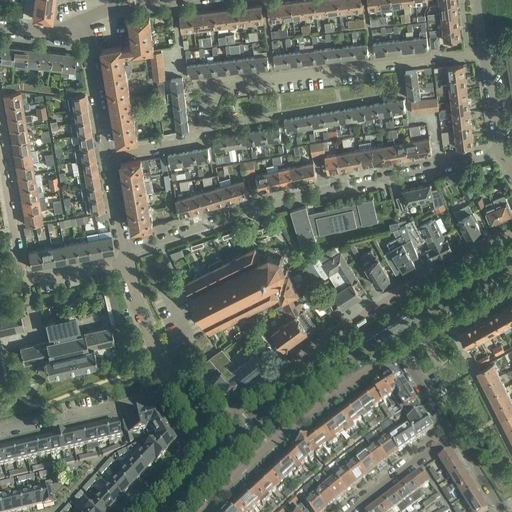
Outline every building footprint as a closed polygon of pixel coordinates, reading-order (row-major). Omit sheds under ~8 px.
[(51,20),(53,0),(34,0),(32,18),(51,20)] [(293,18),(305,16),(302,0),(291,1),(293,18)] [(316,15),(314,0),(302,0),(305,16),(316,15)] [(314,0),(316,15),(328,13),(326,0),(314,0)] [(340,12),(338,0),(326,0),(328,13),(340,12)] [(352,16),(351,11),(349,0),(338,0),(340,12),(346,11),(347,17),(352,16)] [(361,0),(349,0),(351,11),(363,9),(361,0)] [(377,13),(381,12),(379,0),(367,0),(369,9),(376,8),(377,13)] [(379,0),(381,12),(393,11),(391,0),(379,0)] [(393,6),(404,4),(403,0),(391,0),(393,11),(393,6)] [(410,4),(416,3),(415,0),(403,0),(404,4),(405,14),(406,22),(410,22),(409,13),(411,13),(410,4)] [(280,3),(282,19),(293,18),(291,1),(280,3)] [(270,20),(282,19),(280,3),(268,4),(270,20)] [(427,14),(428,19),(458,15),(456,4),(440,5),(441,13),(427,14)] [(262,5),(250,6),(252,22),(264,21),(262,5)] [(240,24),(252,22),(250,6),(238,8),(240,24)] [(238,8),(227,9),(229,25),(240,24),(238,8)] [(217,27),(229,25),(227,9),(215,10),(217,27)] [(215,10),(204,12),(206,28),(217,27),(215,10)] [(194,29),(206,28),(204,12),(192,13),(194,29)] [(194,29),(192,13),(180,15),(182,31),(194,29)] [(442,23),(443,29),(459,27),(458,15),(428,19),(428,23),(437,22),(437,23),(442,23)] [(134,53),(154,50),(150,16),(130,18),(131,33),(130,33),(131,39),(132,38),(133,46),(134,53)] [(371,26),(383,25),(382,17),(378,17),(376,19),(372,19),(370,17),(371,26)] [(365,27),(364,19),(352,20),(353,28),(365,27)] [(443,29),(429,30),(430,35),(440,33),(440,35),(444,35),(444,41),(461,39),(459,27),(443,29)] [(420,38),(414,38),(415,50),(429,48),(427,37),(427,35),(427,31),(419,32),(420,38)] [(430,37),(431,48),(439,47),(438,36),(430,37)] [(401,52),(415,50),(414,38),(400,40),(401,52)] [(400,40),(387,42),(388,53),(401,52),(400,40)] [(375,55),(388,53),(387,42),(373,43),(375,55)] [(304,44),(300,44),(301,52),(302,63),(315,62),(314,50),(313,44),(304,45),(304,44)] [(367,44),(354,45),(355,57),(369,55),(367,44)] [(0,45),(0,48),(0,61),(11,63),(13,47),(0,45)] [(354,45),(341,47),(342,59),(355,57),(354,45)] [(104,63),(107,81),(127,77),(123,54),(122,47),(122,46),(102,49),(103,57),(102,58),(103,63),(104,63)] [(133,46),(122,47),(123,54),(134,53),(133,46)] [(13,47),(11,63),(12,63),(19,64),(18,68),(25,69),(28,49),(13,47)] [(341,47),(327,49),(329,60),(342,59),(341,47)] [(37,68),(39,50),(28,49),(25,69),(32,70),(33,67),(37,68)] [(258,49),(253,50),(254,57),(256,69),(269,67),(267,51),(259,52),(258,49)] [(327,49),(314,50),(315,62),(329,60),(327,49)] [(39,50),(37,68),(37,66),(44,67),(44,69),(49,69),(51,52),(39,50)] [(51,52),(49,69),(49,68),(56,68),(56,70),(61,71),(63,53),(51,52)] [(301,52),(287,53),(289,65),(302,63),(301,52)] [(61,71),(61,75),(69,76),(69,72),(73,72),(74,71),(75,61),(76,55),(63,53),(61,71)] [(274,55),(275,66),(289,65),(287,53),(274,55)] [(254,57),(241,59),(242,70),(256,69),(254,57)] [(241,59),(227,60),(229,72),(242,70),(241,59)] [(227,60),(214,62),(215,74),(229,72),(227,60)] [(214,62),(201,64),(202,75),(215,74),(214,62)] [(189,77),(202,75),(201,64),(187,65),(189,77)] [(448,72),(449,78),(465,76),(464,64),(434,68),(434,72),(443,71),(443,73),(448,72)] [(407,85),(419,84),(417,70),(405,71),(407,85)] [(445,90),(450,90),(466,88),(465,76),(449,78),(450,84),(444,85),(445,86),(436,87),(437,91),(445,90)] [(133,109),(127,77),(107,81),(109,91),(108,91),(109,97),(110,96),(113,112),(133,109)] [(171,79),(173,92),(184,91),(183,77),(171,79)] [(427,87),(424,87),(425,92),(431,91),(433,91),(433,86),(433,82),(426,83),(427,87)] [(3,92),(14,90),(12,83),(2,85),(3,92)] [(420,97),(419,84),(407,85),(409,98),(420,97)] [(66,94),(79,92),(77,86),(65,88),(66,94)] [(450,90),(452,101),(468,99),(466,88),(450,90)] [(5,106),(22,103),(21,98),(26,98),(25,92),(20,91),(3,94),(5,106)] [(173,98),(174,106),(186,104),(184,91),(173,92),(167,93),(168,99),(173,98)] [(69,110),(73,110),(86,107),(84,94),(71,97),(67,98),(69,110)] [(390,101),(392,113),(406,111),(404,99),(390,101)] [(452,101),(453,113),(469,111),(468,99),(452,101)] [(379,115),(392,113),(390,101),(377,104),(379,115)] [(28,103),(22,103),(5,106),(7,118),(24,115),(23,109),(29,108),(28,103)] [(174,106),(176,119),(187,118),(186,104),(174,106)] [(377,104),(364,106),(366,117),(366,121),(367,123),(374,122),(373,116),(379,115),(377,104)] [(353,120),(366,117),(364,106),(351,108),(353,120)] [(89,120),(86,107),(73,110),(74,117),(70,117),(71,123),(89,120)] [(339,122),(353,120),(351,108),(337,110),(339,122)] [(138,140),(133,109),(113,112),(115,124),(114,124),(115,130),(116,129),(118,144),(138,140)] [(326,124),(339,122),(337,110),(324,113),(326,124)] [(453,117),(454,124),(470,123),(469,111),(453,113),(448,113),(439,114),(440,119),(453,117)] [(313,126),(326,124),(324,113),(311,115),(313,126)] [(31,114),(24,115),(7,118),(9,130),(26,127),(25,122),(32,121),(31,114)] [(300,129),(313,126),(311,115),(298,117),(300,129)] [(286,131),(300,129),(298,117),(284,120),(286,131)] [(189,131),(187,118),(176,119),(177,133),(189,131)] [(71,136),(77,135),(91,133),(89,120),(71,123),(69,123),(71,136)] [(441,132),(442,138),(472,134),(470,123),(454,124),(455,130),(441,132)] [(26,127),(9,130),(11,142),(32,138),(34,138),(33,133),(30,132),(27,132),(26,127)] [(266,129),(268,141),(281,139),(279,127),(266,129)] [(255,143),(268,141),(266,129),(253,132),(255,143)] [(389,145),(383,146),(386,162),(397,160),(395,144),(394,138),(392,130),(388,131),(389,135),(389,139),(388,139),(389,145)] [(241,145),(255,143),(253,132),(239,134),(241,145)] [(71,136),(70,136),(72,143),(73,149),(93,146),(91,133),(77,135),(71,136)] [(226,136),(228,148),(241,145),(239,134),(226,136)] [(473,146),(472,134),(442,138),(443,144),(456,142),(457,148),(473,146)] [(213,139),(214,147),(215,150),(228,148),(226,136),(213,139)] [(34,150),(32,138),(11,142),(13,154),(34,150)] [(418,140),(420,156),(432,154),(429,138),(418,140)] [(418,140),(406,142),(409,158),(420,156),(418,140)] [(323,142),(317,143),(319,155),(325,154),(325,150),(323,142)] [(397,160),(409,158),(406,142),(395,144),(397,160)] [(312,156),(319,155),(317,143),(310,144),(312,156)] [(73,149),(76,162),(95,158),(93,146),(73,149)] [(383,146),(372,148),(374,164),(386,162),(383,146)] [(195,150),(197,162),(210,160),(208,148),(195,150)] [(372,148),(360,150),(363,166),(374,164),(372,148)] [(34,150),(13,154),(15,165),(32,162),(39,161),(37,150),(34,150)] [(184,164),(197,162),(195,150),(182,153),(184,164)] [(360,150),(349,152),(351,168),(363,166),(360,150)] [(349,152),(337,154),(340,170),(351,168),(349,152)] [(184,164),(182,153),(168,155),(170,166),(184,164)] [(328,172),(340,170),(337,154),(325,156),(328,172)] [(76,162),(78,174),(97,171),(95,158),(76,162)] [(125,183),(127,197),(147,193),(141,160),(121,163),(123,177),(124,183),(125,183)] [(249,173),(255,172),(255,169),(259,168),(257,160),(247,162),(249,173)] [(34,174),(32,162),(15,165),(17,177),(34,174)] [(247,162),(241,163),(242,175),(249,173),(247,162)] [(313,162),(302,165),(305,180),(317,178),(313,162)] [(490,164),(480,167),(482,174),(488,172),(487,169),(491,168),(490,164)] [(294,183),(305,180),(302,165),(290,167),(294,183)] [(290,167),(279,170),(283,186),(294,183),(290,167)] [(279,170),(268,172),(271,188),(283,186),(279,170)] [(464,172),(469,184),(475,181),(470,170),(464,172)] [(78,174),(80,187),(99,184),(97,171),(78,174)] [(259,191),(271,188),(268,172),(256,175),(259,191)] [(473,195),(464,173),(457,176),(467,198),(473,195)] [(19,189),(36,186),(34,174),(17,177),(19,189)] [(232,183),(237,199),(248,195),(243,180),(232,183)] [(232,183),(221,187),(225,202),(237,199),(232,183)] [(102,196),(99,184),(80,187),(82,200),(84,199),(102,196)] [(431,190),(430,184),(417,187),(419,201),(433,198),(435,208),(442,205),(445,203),(438,188),(431,190)] [(40,185),(36,186),(19,189),(21,201),(38,198),(37,192),(41,191),(40,185)] [(214,206),(225,202),(221,187),(210,190),(214,206)] [(404,196),(396,198),(401,211),(408,209),(407,205),(420,202),(419,201),(417,187),(403,190),(404,196)] [(210,190),(198,193),(203,209),(214,206),(210,190)] [(147,193),(127,197),(129,210),(128,210),(129,216),(130,216),(133,230),(153,227),(148,201),(147,193)] [(198,193),(187,197),(192,212),(203,209),(198,193)] [(86,213),(104,210),(102,196),(84,199),(86,213)] [(499,198),(493,200),(494,201),(496,205),(502,220),(503,220),(504,220),(507,219),(508,218),(511,215),(511,213),(504,196),(499,198)] [(44,197),(38,198),(21,201),(23,213),(40,210),(46,209),(44,197)] [(180,216),(192,212),(187,197),(176,200),(180,216)] [(325,210),(314,213),(308,214),(306,206),(290,211),(291,211),(302,245),(300,245),(301,245),(316,241),(315,234),(320,233),(320,234),(357,225),(362,223),(362,224),(378,220),(377,220),(372,199),(373,199),(373,198),(357,202),(357,203),(325,210)] [(481,198),(475,200),(479,208),(482,206),(484,209),(490,225),(496,223),(497,223),(500,222),(501,221),(502,220),(496,205),(494,201),(492,202),(484,205),(481,198)] [(72,209),(71,202),(64,203),(65,210),(72,209)] [(435,208),(437,213),(445,209),(447,208),(445,203),(442,205),(435,208)] [(480,230),(475,221),(477,220),(468,204),(454,212),(468,237),(473,234),(475,234),(478,232),(479,230),(480,230)] [(42,222),(40,210),(23,213),(25,225),(42,222)] [(94,214),(95,221),(108,218),(106,212),(94,214)] [(277,218),(266,221),(268,227),(279,223),(277,218)] [(428,243),(443,236),(435,219),(420,226),(417,228),(413,219),(406,222),(407,225),(406,225),(411,238),(414,246),(424,242),(424,240),(426,239),(428,243)] [(391,250),(384,254),(396,274),(403,270),(403,271),(405,270),(413,265),(415,264),(412,259),(418,257),(414,246),(411,238),(406,225),(400,228),(403,234),(387,243),(391,250)] [(111,236),(99,238),(102,254),(114,252),(111,236)] [(443,236),(428,243),(430,248),(429,249),(433,258),(452,250),(447,240),(445,241),(443,236)] [(99,238),(87,240),(90,257),(102,254),(99,238)] [(75,243),(78,259),(90,257),(87,240),(75,243)] [(75,243),(63,245),(66,261),(78,259),(75,243)] [(360,254),(354,244),(347,248),(353,258),(360,254)] [(52,247),(55,263),(66,261),(63,245),(52,247)] [(320,273),(324,279),(329,275),(339,290),(333,294),(342,308),(362,296),(361,295),(367,292),(337,246),(306,265),(313,277),(320,273)] [(40,249),(41,256),(43,266),(55,263),(52,247),(40,249)] [(208,333),(210,333),(211,330),(219,326),(221,330),(280,300),(281,302),(281,303),(282,303),(291,298),(298,294),(286,270),(288,269),(288,267),(285,268),(280,259),(283,257),(282,256),(279,258),(270,255),(270,252),(268,252),(268,255),(261,259),(255,247),(240,255),(238,252),(237,253),(238,256),(225,262),(224,259),(223,260),(222,259),(220,258),(209,264),(208,266),(208,267),(209,270),(196,277),(195,274),(193,275),(194,278),(186,282),(183,281),(183,283),(186,284),(209,330),(208,333)] [(43,266),(41,256),(40,249),(28,252),(31,268),(43,266)] [(360,256),(371,274),(377,286),(390,278),(375,252),(373,253),(371,250),(360,256)] [(122,324),(113,288),(113,286),(103,289),(111,327),(122,324)] [(295,304),(291,298),(282,303),(283,304),(276,308),(279,313),(286,310),(290,319),(272,333),(278,342),(275,344),(280,351),(315,326),(303,310),(302,310),(298,303),(295,304)] [(0,333),(24,328),(19,308),(0,312),(0,333)] [(511,322),(504,309),(493,315),(501,329),(511,322)] [(501,329),(493,315),(483,321),(490,335),(501,329)] [(76,335),(75,330),(78,329),(75,316),(46,323),(49,336),(52,335),(53,340),(19,348),(23,364),(44,359),(48,374),(97,363),(93,347),(114,343),(111,327),(76,335)] [(483,321),(472,327),(479,341),(490,335),(483,321)] [(254,327),(250,330),(254,335),(258,332),(254,327)] [(461,333),(468,347),(479,341),(472,327),(461,333)] [(222,349),(218,352),(223,358),(227,355),(222,349)] [(236,368),(230,360),(224,365),(233,376),(239,371),(246,380),(251,376),(253,378),(259,373),(257,370),(263,365),(253,354),(236,368)] [(213,355),(209,358),(215,365),(219,362),(213,355)] [(223,358),(221,360),(224,364),(231,359),(227,355),(223,358)] [(219,362),(215,365),(217,367),(218,369),(224,364),(221,360),(219,362)] [(492,366),(494,365),(493,364),(478,371),(484,383),(497,376),(499,375),(495,368),(494,369),(492,366)] [(228,380),(233,376),(224,365),(218,370),(220,372),(209,382),(215,389),(213,390),(219,396),(220,395),(225,401),(237,391),(228,380)] [(416,401),(412,395),(399,374),(395,373),(382,381),(397,404),(401,411),(402,411),(407,407),(416,401)] [(501,379),(499,380),(497,376),(484,383),(490,395),(503,388),(503,387),(505,386),(501,379)] [(382,381),(372,387),(383,402),(387,399),(393,407),(397,404),(382,381)] [(372,387),(363,394),(364,395),(374,408),(379,405),(380,407),(381,407),(389,419),(393,416),(390,412),(384,404),(383,402),(372,387)] [(505,392),(503,388),(490,395),(496,406),(509,399),(511,398),(507,391),(505,392)] [(374,408),(364,395),(356,401),(367,417),(372,414),(370,412),(374,408)] [(511,404),(511,405),(509,399),(496,406),(502,418),(511,412),(511,404)] [(367,417),(356,401),(351,405),(350,404),(346,407),(357,421),(362,418),(363,420),(367,417)] [(416,401),(407,407),(412,417),(422,411),(416,401)] [(357,421),(346,407),(342,410),(343,411),(338,415),(350,430),(354,427),(353,425),(357,421)] [(411,426),(413,428),(427,419),(422,411),(412,417),(407,407),(402,411),(404,414),(407,420),(411,426)] [(144,412),(142,412),(146,427),(149,426),(153,432),(167,424),(164,418),(163,419),(157,409),(144,412)] [(133,441),(131,432),(146,429),(146,427),(142,412),(142,411),(127,415),(128,420),(122,421),(124,431),(127,434),(129,443),(133,441)] [(511,412),(502,418),(507,429),(511,426),(511,412)] [(350,430),(338,415),(334,418),(333,417),(329,420),(340,434),(344,431),(346,433),(350,430)] [(413,428),(411,426),(409,427),(417,439),(433,429),(433,428),(427,419),(413,428)] [(340,434),(329,420),(325,423),(326,424),(321,428),(333,443),(337,440),(335,438),(340,434)] [(120,438),(117,422),(105,425),(109,440),(120,438)] [(156,439),(154,441),(165,451),(175,440),(169,430),(170,430),(167,424),(153,432),(156,439)] [(97,443),(109,440),(105,425),(93,428),(97,443)] [(417,439),(409,427),(402,432),(398,427),(388,434),(400,451),(417,439)] [(85,446),(97,443),(93,428),(82,430),(85,446)] [(333,443),(321,428),(313,433),(313,432),(312,433),(323,447),(327,444),(328,446),(333,443)] [(85,446),(82,430),(70,433),(74,449),(85,446)] [(378,445),(377,446),(388,460),(400,451),(388,434),(386,436),(382,431),(380,433),(385,440),(378,445)] [(62,451),(74,449),(70,433),(66,434),(65,432),(58,433),(62,451)] [(50,454),(62,451),(58,433),(50,435),(51,438),(47,439),(50,454)] [(323,447),(312,433),(307,436),(302,441),(303,442),(315,457),(320,453),(319,450),(323,447)] [(371,435),(365,439),(372,449),(367,453),(366,454),(377,468),(388,460),(377,446),(378,445),(371,435)] [(39,457),(50,454),(47,439),(35,441),(39,457)] [(165,451),(154,441),(153,440),(142,452),(153,462),(155,464),(166,452),(165,451)] [(27,460),(39,457),(35,441),(23,444),(27,460)] [(302,441),(296,446),(292,449),(304,462),(308,459),(310,461),(315,457),(303,442),(302,441)] [(138,443),(127,448),(128,452),(140,446),(138,443)] [(27,460),(23,444),(12,447),(15,462),(27,460)] [(0,450),(3,465),(15,462),(12,447),(0,449),(0,450)] [(300,466),(304,462),(292,449),(288,453),(289,454),(285,458),(298,472),(302,468),(300,466)] [(346,469),(345,470),(356,484),(367,476),(356,461),(357,461),(349,451),(346,454),(353,463),(346,469)] [(451,451),(438,459),(445,469),(457,461),(451,451)] [(142,452),(134,460),(145,471),(153,462),(142,452)] [(357,461),(356,461),(367,476),(377,468),(366,454),(357,461)] [(129,455),(121,463),(126,468),(138,479),(145,471),(134,460),(130,457),(129,455)] [(294,476),(298,472),(285,458),(281,461),(280,460),(276,464),(288,477),(292,474),(294,476)] [(105,465),(108,467),(113,461),(110,459),(105,465)] [(336,477),(335,478),(347,492),(356,484),(345,470),(346,469),(343,464),(339,459),(335,462),(339,467),(343,472),(336,477)] [(463,471),(457,461),(445,469),(451,478),(463,471)] [(273,469),(269,472),(282,487),(286,483),(284,481),(288,477),(276,464),(272,468),(273,469)] [(105,465),(98,472),(101,475),(108,467),(105,465)] [(126,468),(118,477),(129,488),(138,479),(126,468)] [(326,486),(325,487),(336,500),(347,492),(335,478),(336,477),(328,468),(325,471),(333,480),(326,486)] [(411,478),(420,490),(429,483),(420,471),(411,478)] [(451,478),(454,484),(450,487),(452,491),(457,488),(469,480),(463,471),(451,478)] [(260,479),(273,492),(276,488),(278,490),(282,487),(269,472),(265,476),(264,475),(260,479)] [(88,483),(91,486),(97,479),(94,476),(88,483)] [(121,497),(129,488),(118,477),(109,486),(121,497)] [(411,478),(402,485),(411,497),(416,503),(425,496),(420,490),(411,478)] [(253,487),(266,501),(270,498),(268,496),(273,492),(260,479),(256,482),(257,483),(253,487)] [(469,480),(457,488),(463,498),(475,490),(469,480)] [(316,494),(315,495),(327,509),(336,500),(325,487),(326,486),(322,481),(318,484),(322,489),(316,494)] [(55,503),(49,482),(45,483),(46,489),(39,491),(42,506),(55,503)] [(85,492),(91,486),(88,483),(82,489),(85,492)] [(308,485),(303,489),(307,494),(309,493),(313,497),(305,504),(311,511),(323,511),(327,509),(315,495),(316,494),(308,485)] [(402,485),(393,492),(406,510),(409,508),(411,507),(416,503),(411,497),(402,485)] [(112,506),(121,497),(109,486),(101,495),(112,506)] [(26,494),(18,496),(22,510),(32,508),(27,487),(25,488),(26,494)] [(30,487),(27,487),(32,508),(42,506),(39,491),(31,493),(30,487)] [(244,494),(256,507),(260,503),(262,505),(266,501),(253,487),(249,491),(248,490),(244,494)] [(482,500),(475,490),(463,498),(469,508),(482,500)] [(9,491),(6,492),(11,511),(14,511),(22,510),(18,496),(10,498),(9,491)] [(80,491),(74,498),(77,501),(83,494),(80,491)] [(0,500),(0,511),(11,511),(6,492),(4,492),(6,499),(0,500)] [(392,510),(397,507),(401,511),(403,511),(406,510),(393,492),(383,499),(392,510)] [(237,502),(246,511),(253,511),(252,511),(256,507),(244,494),(240,497),(241,498),(237,502)] [(101,495),(93,504),(101,511),(106,511),(112,506),(101,495)] [(294,498),(286,505),(291,510),(298,502),(294,498)] [(383,499),(374,506),(379,511),(393,511),(392,510),(383,499)] [(484,511),(488,510),(482,500),(469,508),(471,511),(484,511)] [(228,508),(231,511),(246,511),(237,502),(233,506),(232,505),(228,508)]
